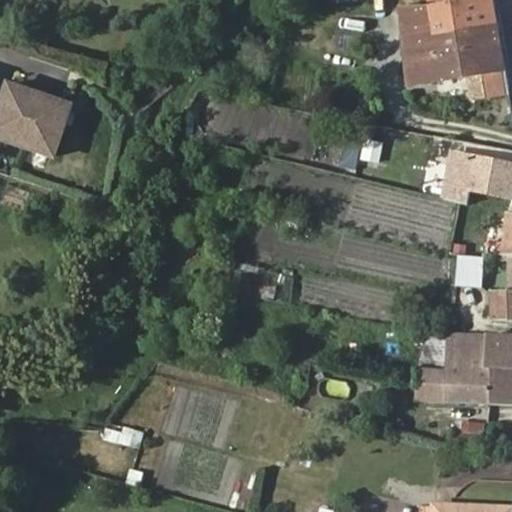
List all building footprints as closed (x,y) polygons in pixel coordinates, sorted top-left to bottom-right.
[(493,0),(428,0),(430,8),(401,10),(410,88),(469,79),(473,101),(508,95),(493,0)] [(0,138),(55,157),(73,104),(10,83),(0,113),(0,138)] [(511,166),(470,158),(464,189),(472,190),(504,197),(511,198),(511,166)] [(469,205),(501,213),(504,197),(472,190),(469,205)] [(356,220),(389,229),(388,232),(441,246),(450,214),(364,191),(356,220)] [(511,215),(509,242),(481,240),(480,257),(510,257),(511,256),(511,215)] [(511,320),(511,256),(510,257),(511,294),(493,296),(493,321),(511,320)] [(445,370),(419,369),(417,401),(490,404),(491,369),(486,369),(486,335),(446,334),(445,370)] [(511,335),(486,335),(486,369),(491,369),(490,404),(511,404),(511,335)] [(457,422),(457,443),(482,443),(482,422),(457,422)] [(123,426),(118,442),(138,448),(143,431),(123,426)] [(0,511),(17,511),(19,506),(0,501),(0,511)]
